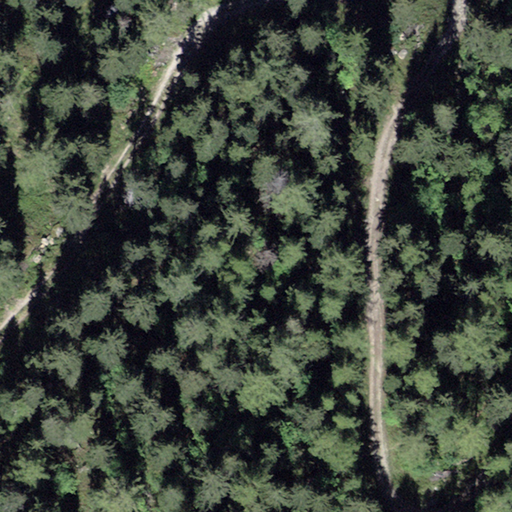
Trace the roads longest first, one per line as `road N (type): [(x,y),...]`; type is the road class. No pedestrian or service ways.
road 1 (track): [(461,0),(459,20),(393,129),(376,211),(379,446),(389,493),(403,511)]
road 2 (track): [(0,338),(61,270),(202,30),(261,0)]
